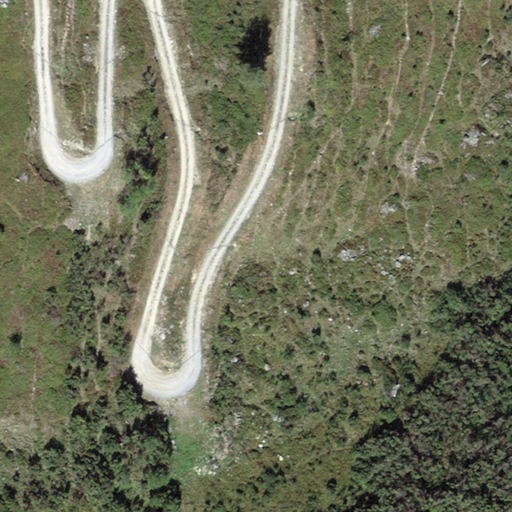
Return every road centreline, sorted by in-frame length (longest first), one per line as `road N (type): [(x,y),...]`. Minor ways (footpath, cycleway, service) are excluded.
road 1 (track): [(292,0),(287,90),(265,171),(210,283),(195,367),(168,392),(144,379),(143,357),(191,153),(155,0)]
road 2 (track): [(110,0),(109,146),(101,165),(78,174),(49,145),(42,0)]
